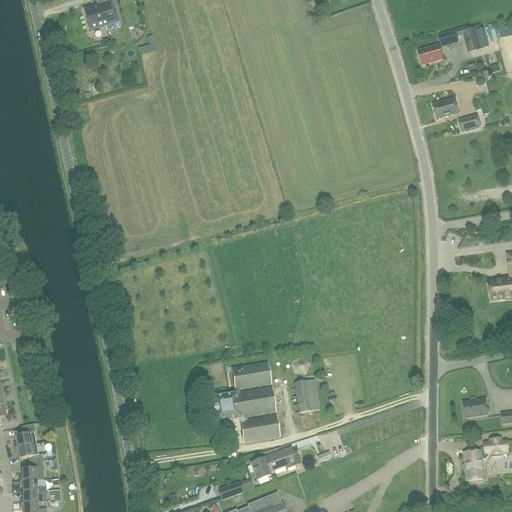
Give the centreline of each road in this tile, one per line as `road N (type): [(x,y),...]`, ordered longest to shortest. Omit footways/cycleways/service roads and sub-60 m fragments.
road 1 (tertiary): [(135,511),(33,0)]
road 2 (unclassified): [(432,370),(427,181),(375,0)]
road 3 (track): [(129,466),(294,438),(432,395)]
road 4 (unclassified): [(430,511),(432,370)]
